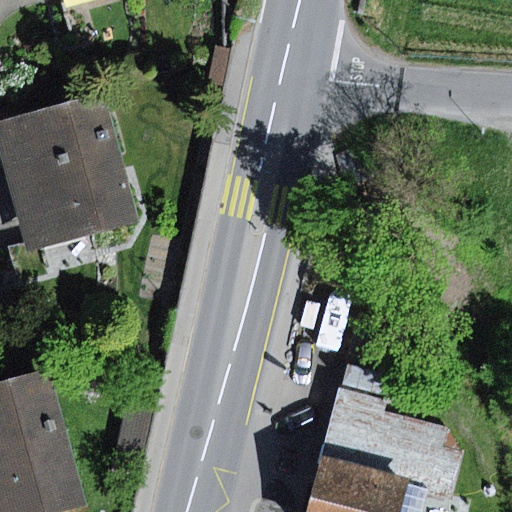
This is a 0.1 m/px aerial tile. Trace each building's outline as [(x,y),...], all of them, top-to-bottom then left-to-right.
[(104,95),(0,123),(0,142),(30,254),(139,225),(104,95)] [(399,339),(357,328),(342,387),(389,399),(401,402),(406,379),(390,375),(399,339)] [(54,367),(0,381),(0,511),(59,511),(90,504),(54,367)] [(342,387),(323,458),(409,480),(456,493),(467,453),(460,451),(449,428),(385,412),(389,399),(342,387)] [(151,393),(129,388),(109,472),(131,478),(151,393)] [(400,511),(409,480),(323,458),(309,511),(400,511)]
